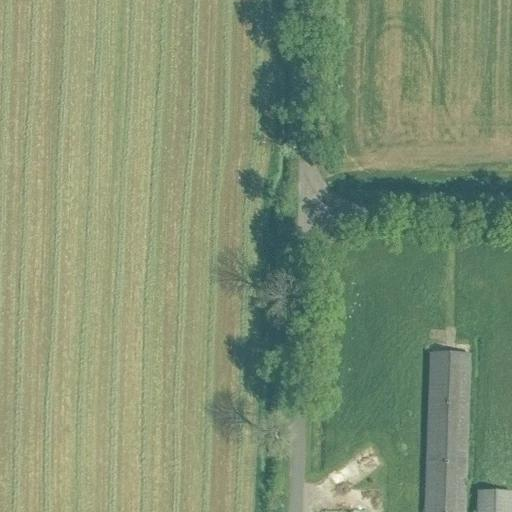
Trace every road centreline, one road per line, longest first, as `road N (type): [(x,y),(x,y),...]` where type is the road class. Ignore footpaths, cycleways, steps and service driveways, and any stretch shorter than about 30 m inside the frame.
road 1 (unclassified): [(288,511),(305,212)]
road 2 (unclassified): [(305,212),(312,0)]
road 3 (unclassified): [(511,219),(305,212)]
